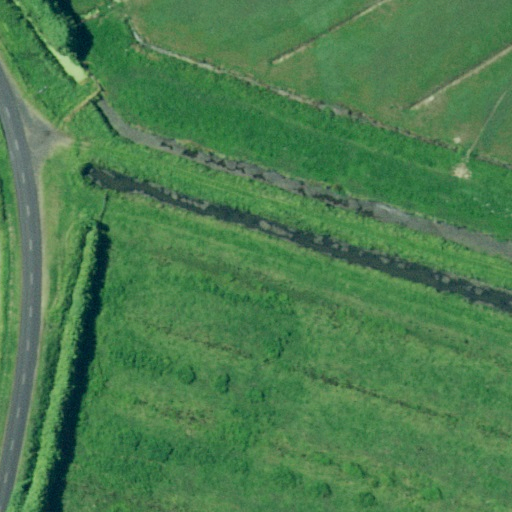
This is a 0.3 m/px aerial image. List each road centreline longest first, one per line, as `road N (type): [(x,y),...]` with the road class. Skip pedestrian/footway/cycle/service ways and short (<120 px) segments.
road 1 (track): [(13,125),(64,128),(511,270)]
road 2 (unclassified): [(0,88),(29,186),(36,251),(2,511)]
